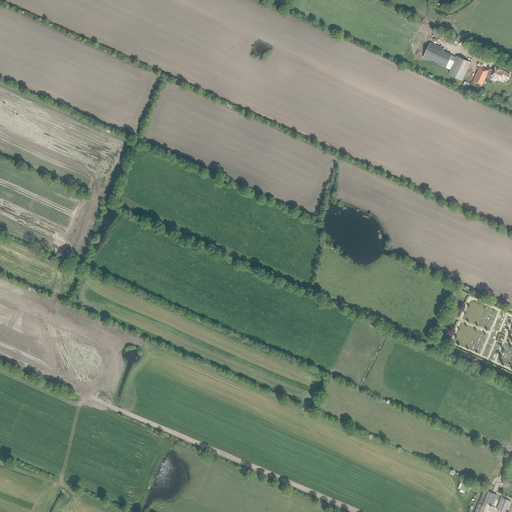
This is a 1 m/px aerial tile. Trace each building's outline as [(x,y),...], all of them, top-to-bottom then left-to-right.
[(442,53),(444,49),(430,42),(428,47),(442,53)] [(470,62),(457,56),(448,74),(462,81),(470,62)] [(481,86),(487,75),(489,71),(480,66),(472,82),(481,86)] [(506,72),(495,67),(490,76),(501,81),(503,77),(508,79),(510,74),(505,72),(506,72)] [(464,494),(467,486),(460,483),(457,491),(464,494)] [(484,511),(488,504),(494,506),(498,494),(484,489),(475,511),(484,511)] [(506,511),(511,501),(501,497),(496,509),(502,511),(506,511)]
